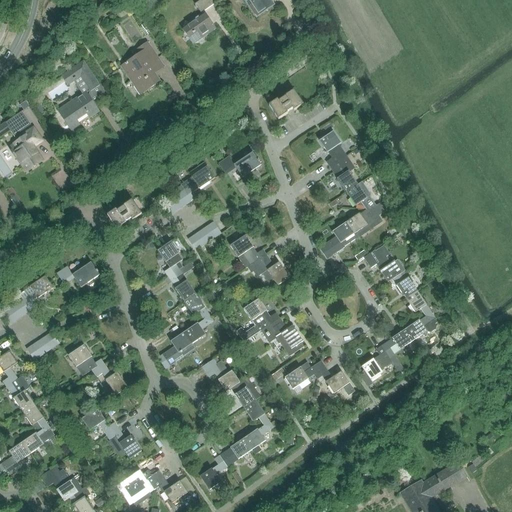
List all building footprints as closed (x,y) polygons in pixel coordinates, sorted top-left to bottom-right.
[(200,0),(194,4),(201,13),(214,4),(211,0),(200,0)] [(245,0),(257,16),(272,5),(268,0),(245,0)] [(124,5),(114,11),(120,20),(129,14),(124,5)] [(205,13),(182,29),(193,45),(216,29),(205,13)] [(139,27),(145,36),(150,33),(143,24),(139,27)] [(139,53),(120,66),(134,87),(138,84),(144,92),(160,82),(155,74),(164,67),(148,42),(136,49),(139,53)] [(83,61),(82,61),(60,76),(67,86),(80,78),(90,92),(100,85),(83,61)] [(85,91),(58,110),(71,130),(79,125),(76,121),(87,114),(89,117),(98,111),(85,91)] [(284,97),(285,98),(279,102),(278,100),(269,106),(278,120),(288,114),(287,113),(293,109),(294,111),(303,105),(294,91),(284,97)] [(26,101),(20,105),(23,110),(29,106),(26,101)] [(36,107),(40,114),(44,111),(40,104),(36,107)] [(0,139),(11,132),(14,135),(22,130),(13,117),(5,123),(0,126),(0,139)] [(324,128),(326,132),(333,127),(330,124),(324,128)] [(42,141),(33,127),(23,134),(24,135),(12,144),(16,150),(12,153),(22,167),(24,165),(28,171),(41,162),(34,151),(35,150),(33,147),(42,141)] [(326,162),(330,168),(347,156),(342,150),(343,149),(340,144),(341,144),(333,132),(319,141),(327,153),(328,153),(332,159),(326,162)] [(234,165),(228,157),(218,164),(226,175),(236,168),(243,178),(261,166),(253,153),(234,165)] [(330,168),(338,179),(343,175),(348,171),(349,172),(355,168),(347,156),(330,168)] [(189,173),(192,177),(180,185),(184,190),(192,201),(196,198),(197,198),(193,192),(199,188),(199,189),(215,179),(204,163),(189,173)] [(337,179),(346,193),(358,185),(349,172),(348,171),(343,175),(338,179),(337,179)] [(355,206),(361,203),(366,210),(368,212),(373,208),(366,199),(358,185),(346,193),(355,206)] [(184,190),(179,193),(187,205),(192,201),(184,190)] [(179,193),(174,196),(182,208),(187,205),(179,193)] [(174,196),(169,200),(177,212),(182,208),(174,196)] [(123,207),(123,208),(117,211),(116,210),(107,216),(117,230),(126,224),(126,223),(131,219),(133,221),(142,215),(132,200),(123,207)] [(177,212),(169,200),(163,203),(171,215),(177,212)] [(360,214),(346,223),(354,234),(367,225),(364,220),(375,212),(373,208),(368,212),(366,210),(360,214)] [(214,223),(209,226),(216,238),(221,234),(214,223)] [(236,231),(241,228),(237,223),(233,225),(236,231)] [(332,232),(336,238),(325,245),(333,256),(337,253),(338,253),(344,249),(343,248),(356,238),(354,234),(346,223),(342,225),(340,227),(332,232)] [(209,226),(203,230),(211,241),(216,238),(209,226)] [(203,230),(198,233),(206,244),(211,241),(203,230)] [(198,233),(194,237),(201,248),(206,244),(198,233)] [(250,266),(252,265),(266,256),(263,251),(263,250),(257,254),(253,248),(254,247),(250,242),(248,240),(246,236),(230,247),(237,258),(242,255),(250,266)] [(201,248),(194,237),(188,240),(196,251),(201,248)] [(165,263),(166,263),(170,268),(165,272),(168,278),(179,270),(171,258),(179,253),(171,242),(157,251),(165,263)] [(325,245),(320,249),(327,260),(333,256),(325,245)] [(376,265),(380,271),(386,267),(391,264),(386,257),(389,255),(384,246),(376,251),(375,251),(367,256),(364,258),(371,269),(376,265)] [(358,262),(364,258),(367,256),(364,250),(355,257),(358,262)] [(256,271),(258,269),(261,275),(263,274),(272,286),(276,283),(278,286),(290,278),(279,263),(274,266),(266,256),(252,265),(256,271)] [(57,274),(64,285),(74,278),(81,288),(100,276),(91,262),(72,275),(67,267),(57,274)] [(388,283),(393,279),(401,273),(393,262),(391,264),(386,267),(380,271),(388,283)] [(175,289),(184,303),(196,295),(186,281),(181,285),(177,279),(183,275),(179,270),(168,278),(176,289),(175,289)] [(396,286),(406,299),(417,292),(408,278),(406,279),(401,273),(393,279),(397,285),(396,286)] [(29,287),(19,295),(22,300),(30,311),(35,308),(31,302),(37,298),(38,299),(53,288),(45,276),(29,287)] [(433,282),(427,285),(431,291),(437,287),(433,282)] [(262,287),(252,294),(255,299),(265,292),(262,287)] [(415,313),(420,309),(426,317),(427,319),(432,315),(426,305),(417,292),(406,299),(415,313)] [(204,320),(205,320),(206,322),(211,318),(204,308),(205,308),(196,295),(184,303),(194,316),(199,313),(204,320)] [(260,315),(268,327),(279,319),(276,314),(270,317),(266,311),(267,311),(259,299),(243,310),(251,321),(260,315)] [(22,300),(17,303),(25,315),(30,311),(22,300)] [(17,303),(12,306),(20,318),(25,315),(17,303)] [(12,306),(7,310),(15,321),(20,318),(12,306)] [(15,321),(7,310),(2,313),(10,325),(15,321)] [(419,320),(406,330),(413,341),(424,334),(427,332),(430,333),(435,330),(436,326),(435,325),(437,323),(432,315),(427,319),(426,317),(420,321),(419,320)] [(198,323),(184,333),(192,344),(217,327),(213,322),(214,322),(211,318),(206,322),(205,320),(204,320),(198,324),(198,323)] [(268,327),(261,331),(269,344),(277,338),(289,357),(304,347),(301,343),(303,342),(292,326),(287,330),(282,323),(279,319),(268,327)] [(392,339),(381,347),(389,358),(394,354),(399,350),(413,341),(406,330),(392,339)] [(52,333),(47,336),(55,347),(60,344),(52,333)] [(174,347),(163,355),(171,366),(175,363),(176,363),(175,362),(195,349),(194,347),(192,344),(184,333),(171,342),(174,347)] [(47,336),(42,340),(50,351),(55,347),(47,336)] [(42,340),(37,343),(45,354),(50,351),(42,340)] [(37,343),(32,346),(40,358),(45,354),(37,343)] [(91,371),(93,373),(104,365),(101,360),(95,364),(91,358),(92,357),(88,352),(87,349),(84,345),(68,356),(82,377),(91,371)] [(40,358),(32,346),(27,350),(34,361),(40,358)] [(389,358),(381,347),(376,351),(380,356),(374,360),(373,359),(362,367),(371,381),(383,373),(379,368),(388,363),(386,360),(389,358)] [(249,352),(254,359),(259,356),(254,348),(249,352)] [(3,382),(7,387),(18,380),(18,379),(10,368),(18,363),(10,352),(0,358),(0,367),(4,373),(5,372),(9,378),(3,382)] [(413,356),(419,364),(426,360),(420,352),(413,356)] [(394,354),(389,358),(392,363),(398,359),(394,354)] [(163,355),(158,359),(165,370),(171,366),(163,355)] [(202,368),(206,373),(217,365),(213,360),(202,368)] [(317,380),(317,379),(314,374),(325,367),(321,362),(311,368),(307,363),(285,378),(293,390),(307,380),(309,382),(315,378),(317,380)] [(232,389),(243,381),(242,381),(239,383),(232,371),(229,373),(222,363),(217,366),(217,365),(206,373),(209,378),(215,374),(219,380),(218,381),(226,392),(232,389)] [(104,365),(93,373),(96,378),(102,374),(116,396),(128,388),(117,372),(112,376),(104,365)] [(401,365),(396,368),(400,374),(405,370),(401,365)] [(314,374),(317,379),(322,376),(326,382),(334,394),(343,388),(348,396),(355,392),(342,372),(332,378),(328,371),(325,367),(314,374)] [(282,369),(275,374),(279,379),(285,375),(284,373),(282,369)] [(256,381),(260,378),(256,372),(252,375),(256,381)] [(13,399),(23,412),(34,405),(25,391),(29,388),(22,376),(18,379),(18,380),(7,387),(14,398),(13,399)] [(235,395),(244,409),(256,401),(246,387),(247,387),(243,381),(232,389),(235,395)] [(264,426),(266,428),(271,424),(264,414),(256,401),(244,409),(253,422),(259,419),(264,426)] [(43,430),(44,432),(50,428),(43,418),(34,405),(23,412),(32,426),(37,422),(43,430)] [(97,409),(82,420),(89,431),(98,425),(107,437),(118,429),(114,423),(109,427),(105,421),(102,415),(100,413),(97,409)] [(258,430),(244,439),(252,450),(265,441),(261,436),(273,428),(271,424),(266,428),(264,426),(258,430)] [(20,439),(23,443),(30,454),(43,445),(43,443),(55,436),(52,432),(51,430),(50,428),(44,432),(43,430),(37,434),(36,433),(29,438),(26,435),(20,439)] [(118,429),(107,437),(110,441),(111,440),(119,454),(124,451),(125,453),(130,460),(142,452),(131,436),(125,440),(121,433),(118,429)] [(95,443),(91,438),(87,441),(91,446),(95,443)] [(231,449),(220,456),(227,467),(238,460),(252,450),(244,439),(230,448),(231,449)] [(0,465),(0,466),(2,465),(9,476),(21,468),(18,462),(30,454),(23,443),(19,445),(16,447),(9,452),(13,457),(0,465)] [(227,467),(220,456),(214,460),(218,465),(212,469),(200,477),(209,491),(221,483),(216,475),(227,467)] [(467,477),(457,461),(423,482),(421,480),(401,492),(412,511),(438,511),(431,499),(443,491),(467,477)] [(467,468),(472,474),(477,470),(473,464),(467,468)] [(2,465),(0,466),(0,473),(4,479),(9,476),(2,465)] [(36,468),(35,473),(39,478),(44,474),(39,467),(36,468)] [(64,502),(70,498),(81,490),(82,490),(74,478),(70,481),(63,470),(60,472),(56,467),(52,470),(55,475),(44,483),(48,488),(53,484),(57,490),(56,490),(64,502)] [(40,477),(44,483),(55,475),(52,470),(49,471),(46,474),(40,477)] [(155,490),(156,490),(152,484),(163,477),(159,471),(142,483),(139,477),(123,488),(131,499),(146,489),(152,485),(155,490)] [(244,483),(236,471),(232,474),(240,486),(244,483)] [(89,476),(85,480),(89,486),(94,482),(89,476)] [(163,477),(152,484),(156,490),(159,488),(162,493),(164,492),(172,504),(178,500),(180,503),(190,496),(188,493),(180,481),(171,488),(163,477)] [(73,505),(77,511),(91,511),(94,511),(85,497),(89,494),(86,488),(81,491),(81,490),(70,498),(74,504),(73,505)] [(95,502),(98,507),(107,501),(104,496),(95,502)] [(198,498),(193,501),(200,511),(205,508),(198,498)]
